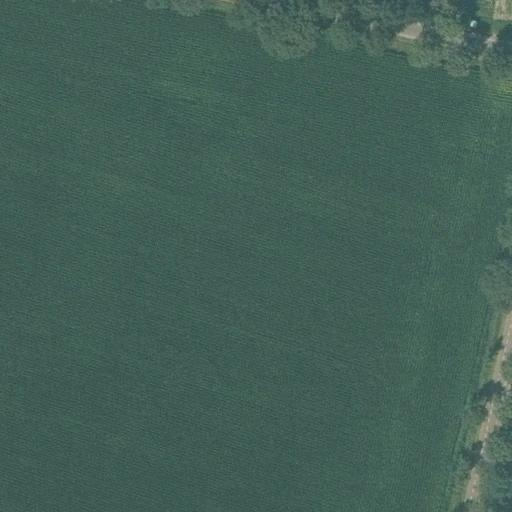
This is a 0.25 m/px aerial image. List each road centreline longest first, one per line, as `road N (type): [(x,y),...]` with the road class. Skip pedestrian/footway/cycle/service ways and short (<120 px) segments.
road 1 (unclassified): [(304,0),(511,45)]
road 2 (unclassified): [(473,511),(511,337)]
